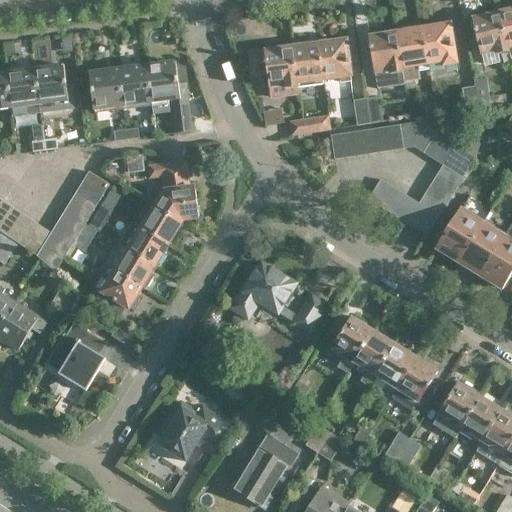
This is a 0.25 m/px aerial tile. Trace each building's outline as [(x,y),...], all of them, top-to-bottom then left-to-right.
[(511,57),(511,9),(499,13),(507,48),(508,48),(509,52),(511,58),(511,57)] [(507,48),(499,13),(472,19),(480,55),(497,51),(498,55),(509,52),(508,48),(507,48)] [(422,29),(429,68),(430,68),(429,64),(443,62),(444,66),(455,64),(449,24),(422,29)] [(418,70),(429,68),(422,29),(395,33),(402,72),(403,72),(403,69),(417,66),(418,70)] [(402,72),(395,33),(369,38),(375,73),(377,88),(404,83),(402,72)] [(323,80),(338,78),(339,82),(350,81),(345,41),(318,44),(323,80)] [(297,84),(311,82),(312,86),(323,84),(323,80),(318,44),(292,48),(297,84)] [(267,100),(295,96),(294,88),(297,87),(297,84),(292,48),(245,54),(248,79),(264,77),(267,100)] [(191,133),(191,132),(187,98),(184,99),(182,85),(177,85),(175,63),(145,66),(150,105),(167,103),(171,135),(191,133)] [(150,105),(145,66),(117,70),(122,108),(150,105)] [(34,70),(38,106),(67,102),(63,67),(34,70)] [(10,110),(38,106),(34,70),(5,74),(10,110)] [(122,108),(117,70),(88,74),(93,112),(122,108)] [(0,111),(10,110),(5,74),(0,74),(0,111)] [(475,87),(478,111),(490,109),(487,85),(475,87)] [(466,113),(478,111),(475,87),(463,89),(466,113)] [(366,99),(370,124),(382,122),(378,97),(366,99)] [(357,126),(370,124),(366,99),(353,101),(357,126)] [(428,120),(438,118),(436,105),(426,106),(428,120)] [(315,120),(316,133),(330,131),(328,118),(315,120)] [(292,136),(316,133),(315,120),(290,123),(292,136)] [(403,150),(414,148),(420,123),(399,126),(403,150)] [(423,154),(435,133),(420,123),(414,148),(423,154)] [(391,151),(403,150),(399,126),(388,128),(391,151)] [(380,153),(391,151),(388,128),(376,130),(380,153)] [(125,131),(126,141),(138,140),(137,130),(125,131)] [(369,155),(380,153),(376,130),(365,131),(369,155)] [(114,143),(126,141),(125,131),(112,133),(114,143)] [(357,157),(369,155),(365,131),(354,133),(357,157)] [(346,158),(357,157),(354,133),(342,134),(346,158)] [(432,160),(445,139),(435,133),(423,154),(432,160)] [(334,160),(346,158),(342,134),(331,136),(334,160)] [(442,167),(455,146),(445,139),(432,160),(442,167)] [(43,142),(44,152),(56,150),(55,140),(43,142)] [(32,153),(44,152),(43,142),(31,143),(32,153)] [(442,167),(463,179),(476,159),(455,146),(442,167)] [(142,155),(126,158),(129,173),(144,172),(142,155)] [(189,188),(185,161),(160,165),(148,166),(149,177),(150,180),(162,179),(163,193),(154,207),(182,224),(184,221),(199,219),(195,193),(194,187),(189,188)] [(437,175),(457,188),(463,179),(442,167),(437,175)] [(83,182),(103,194),(106,189),(109,184),(89,172),(83,182)] [(431,185),(451,197),(457,188),(437,175),(431,185)] [(379,206),(392,186),(382,179),(373,193),(369,200),(379,206)] [(76,192),(96,205),(98,201),(103,194),(83,182),(76,192)] [(425,195),(445,207),(451,197),(431,185),(425,195)] [(388,212),(401,192),(392,186),(379,206),(388,212)] [(103,194),(98,201),(113,211),(121,198),(106,189),(103,194)] [(69,203),(90,215),(96,205),(76,192),(69,203)] [(398,218),(411,198),(401,192),(388,212),(398,218)] [(420,203),(430,210),(440,216),(445,207),(425,195),(420,203)] [(407,224),(420,203),(411,198),(398,218),(407,224)] [(0,223),(10,209),(0,203),(0,202),(0,223)] [(63,213),(83,226),(90,215),(69,203),(63,213)] [(417,230),(430,210),(420,203),(407,224),(417,230)] [(169,245),(182,224),(154,207),(141,228),(169,245)] [(0,232),(5,236),(20,216),(10,209),(0,223),(0,232)] [(430,210),(417,230),(427,236),(440,216),(430,210)] [(456,266),(483,224),(461,210),(439,245),(445,249),(441,256),(451,262),(453,259),(458,263),(456,266)] [(57,224),(77,236),(83,226),(63,213),(57,224)] [(15,243),(29,222),(20,216),(5,236),(15,243)] [(24,249),(39,229),(29,222),(15,243),(16,243),(24,249)] [(42,246),(63,258),(77,236),(57,224),(49,236),(42,246)] [(477,279),(504,237),(483,224),(456,266),(457,267),(462,259),(467,262),(462,269),(472,275),(474,273),(479,276),(477,279)] [(128,250),(155,267),(169,245),(141,228),(128,250)] [(39,229),(24,249),(35,257),(42,246),(49,236),(39,229)] [(15,243),(5,236),(0,232),(0,263),(1,264),(16,243),(15,243)] [(511,241),(504,237),(477,279),(478,280),(483,273),(488,276),(484,282),(494,289),(495,286),(502,290),(511,274),(511,241)] [(56,271),(63,258),(42,246),(35,257),(56,271)] [(155,267),(128,250),(121,261),(112,255),(105,265),(142,288),(155,267)] [(277,314),(296,284),(262,263),(232,311),(248,320),(259,303),(277,314)] [(142,288),(105,265),(103,264),(96,275),(108,282),(101,293),(129,310),(142,288)] [(60,285),(48,306),(65,316),(77,295),(60,285)] [(0,326),(14,305),(0,296),(0,294),(3,290),(0,287),(0,326)] [(308,334),(327,304),(311,294),(292,324),(308,334)] [(14,305),(0,326),(0,339),(19,351),(38,319),(14,305)] [(373,333),(351,319),(330,353),(342,361),(337,368),(347,374),(354,363),(373,333)] [(99,357),(106,345),(73,325),(62,343),(73,350),(58,376),(85,392),(104,360),(99,357)] [(375,376),(394,346),(373,333),(354,363),(368,371),(365,375),(373,380),(375,376)] [(394,393),(415,359),(394,346),(375,376),(389,384),(386,388),(394,393)] [(415,359),(394,393),(391,398),(412,412),(437,372),(415,359)] [(311,365),(293,394),(304,401),(322,372),(311,365)] [(457,385),(432,425),(454,438),(460,428),(479,398),(470,393),(472,390),(461,383),(459,386),(457,385)] [(500,411),(479,398),(460,428),(474,437),(472,441),(479,445),(500,411)] [(162,438),(158,444),(184,460),(198,437),(217,449),(232,424),(213,413),(209,420),(179,402),(159,436),(162,438)] [(496,466),(500,458),(511,439),(511,418),(500,411),(479,445),(474,452),(496,466)] [(345,428),(351,418),(341,413),(336,422),(345,428)] [(318,455),(331,435),(319,427),(305,447),(318,455)] [(363,427),(358,435),(367,440),(372,432),(363,427)] [(395,462),(409,440),(398,433),(385,455),(395,462)] [(331,435),(318,455),(331,463),(343,443),(331,435)] [(367,440),(358,435),(353,444),(362,449),(367,440)] [(511,476),(511,439),(500,458),(496,466),(511,476)] [(409,440),(395,462),(406,469),(420,447),(409,440)] [(263,510),(289,469),(259,450),(234,491),(263,510)] [(435,469),(427,482),(435,487),(443,474),(435,469)] [(456,482),(450,491),(460,497),(465,488),(456,482)] [(344,511),(348,506),(322,489),(307,511),(344,511)] [(427,495),(415,511),(431,511),(438,502),(427,495)] [(496,511),(510,511),(511,511),(511,498),(507,495),(496,511)]
